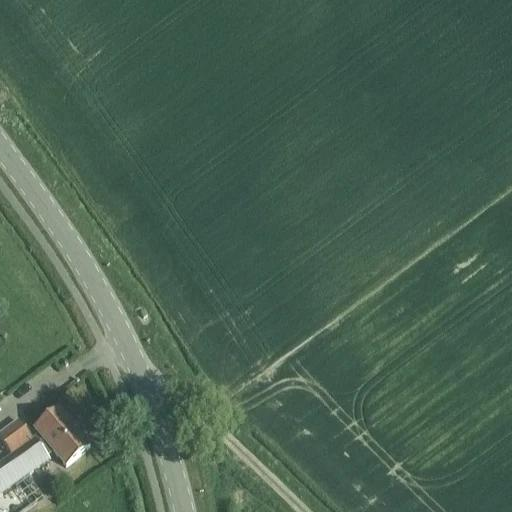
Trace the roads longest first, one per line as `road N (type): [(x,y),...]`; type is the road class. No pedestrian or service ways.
road 1 (tertiary): [(180,511),(166,444),(125,345),(0,150)]
road 2 (track): [(301,511),(200,413),(145,386)]
